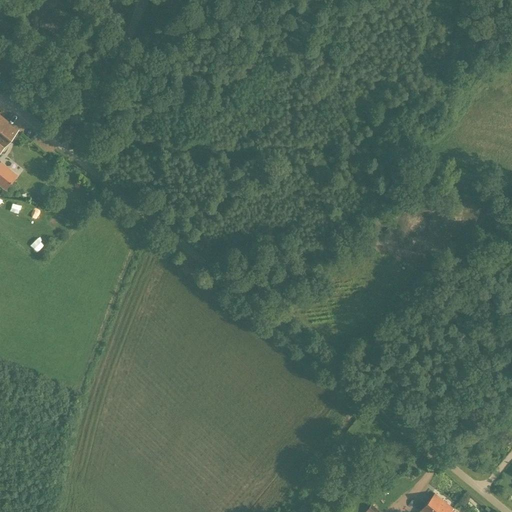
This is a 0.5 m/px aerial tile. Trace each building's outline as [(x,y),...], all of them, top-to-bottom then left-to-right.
[(0,143),(4,148),(18,131),(0,115),(0,143)] [(0,183),(6,188),(17,175),(0,161),(0,183)] [(368,477),(378,484),(387,472),(378,465),(368,477)] [(304,484),(310,489),(319,478),(313,473),(304,484)] [(420,511),(450,511),(452,511),(453,509),(434,494),(420,511)] [(313,511),(304,503),(298,510),(299,511),(313,511)]
